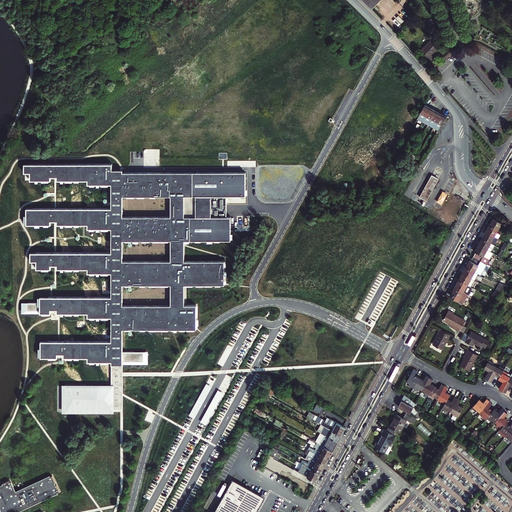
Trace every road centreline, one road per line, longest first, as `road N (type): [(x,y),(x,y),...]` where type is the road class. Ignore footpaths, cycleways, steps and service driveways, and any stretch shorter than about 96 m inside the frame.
road 1 (residential): [(130,511),(164,401),(195,344),(222,319),(255,304),(299,303),(397,351)]
road 2 (primary): [(397,351),(310,511)]
road 3 (primary): [(403,354),(490,196)]
road 4 (primary): [(317,511),(403,354)]
road 5 (primary): [(482,194),(397,351)]
road 6 (residential): [(352,0),(452,108)]
road 7 (residential): [(403,354),(511,407)]
